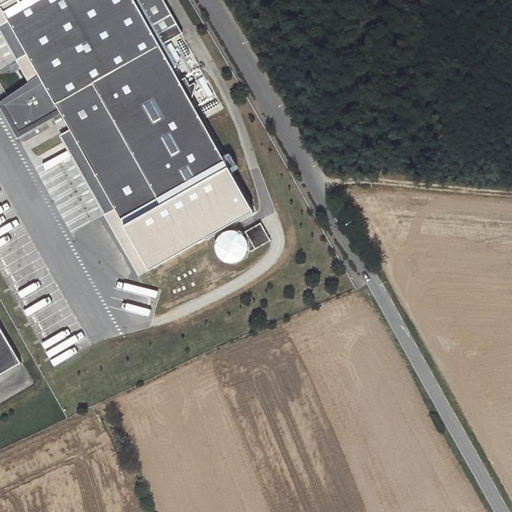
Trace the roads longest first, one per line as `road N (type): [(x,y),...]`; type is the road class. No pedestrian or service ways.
road 1 (unclassified): [(318,189),(502,511)]
road 2 (unclassified): [(318,189),(208,0)]
road 3 (track): [(318,189),(370,179),(511,192)]
